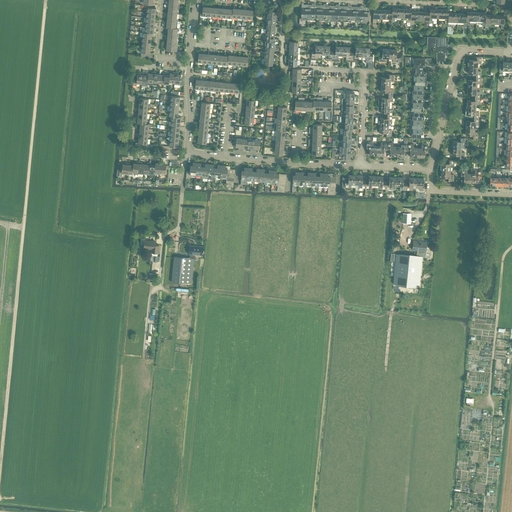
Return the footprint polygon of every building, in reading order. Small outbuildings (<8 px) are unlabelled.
[(168,5),(168,12),(177,13),(178,6),(168,5)] [(388,23),(391,24),(392,7),(392,9),(389,9),(389,10),(383,10),(382,18),(388,19),(388,23)] [(395,17),(401,18),(402,9),(395,8),(395,7),(392,7),(391,24),(392,24),(392,22),(395,22),(395,17)] [(376,18),(382,18),(383,10),(376,10),(377,9),(373,8),(373,23),(376,23),(376,18)] [(410,24),(411,8),(408,8),(408,9),(402,9),(401,18),(407,18),(407,22),(410,23),(410,24)] [(413,20),(420,20),(420,12),(414,11),(414,10),(411,10),(411,8),(410,24),(413,25),(413,20)] [(426,25),(429,25),(430,8),(429,11),(426,11),(426,12),(420,12),(420,20),(426,20),(426,25)] [(432,18),(439,18),(439,9),(433,9),(433,8),(430,8),(429,25),(429,22),(432,22),(432,18)] [(448,23),(448,12),(449,12),(449,9),(445,9),(445,10),(439,9),(439,18),(445,18),(445,23),(448,23)] [(463,27),(467,27),(467,11),(467,13),(464,13),(464,14),(458,13),(457,22),(464,22),(463,27)] [(470,21),(476,21),(476,12),(470,12),(470,11),(467,11),(467,27),(467,25),(470,25),(470,21)] [(168,12),(167,20),(176,21),(177,13),(168,12)] [(448,23),(448,26),(451,26),(451,22),(457,22),(458,13),(451,13),(452,12),(449,12),(448,12),(448,23)] [(482,26),(485,26),(486,12),(483,12),(482,13),(476,12),(476,21),(482,21),(482,26)] [(488,24),(495,24),(495,15),(489,15),(489,14),(486,14),(486,12),(485,26),(485,28),(488,28),(488,24)] [(495,15),(495,24),(501,24),(501,29),(504,29),(504,15),(501,14),(501,15),(495,15)] [(166,27),(168,27),(176,28),(176,21),(167,20),(166,27)] [(168,27),(167,35),(177,36),(177,28),(176,28),(168,27)] [(167,35),(167,42),(176,43),(177,36),(167,35)] [(434,52),(437,52),(436,60),(444,60),(444,56),(447,56),(448,43),(445,43),(445,38),(427,37),(427,48),(435,48),(434,52)] [(167,42),(166,50),(175,51),(176,43),(167,42)] [(318,55),(322,55),(322,46),(315,45),(315,52),(312,51),(311,60),(318,60),(318,55)] [(326,60),(332,61),(332,52),(329,52),(329,46),(322,46),(322,55),(326,55),(326,60)] [(338,55),(342,56),(342,47),(335,46),(335,52),(332,52),(332,61),(338,61),(338,55)] [(141,56),(149,57),(152,57),(153,53),(150,53),(150,48),(141,47),(141,52),(141,56)] [(346,61),(352,62),(352,53),(349,53),(350,47),(342,47),(342,56),(346,56),(346,61)] [(358,56),(362,57),(362,48),(355,47),(355,53),(352,53),(352,62),(358,62),(358,56)] [(362,48),(362,57),(366,57),(366,62),(372,62),(373,54),(369,54),(369,48),(362,48)] [(385,58),(389,58),(389,49),(382,49),(382,54),(379,54),(378,61),(385,62),(385,58)] [(389,49),(389,58),(393,59),(392,62),(399,62),(399,61),(399,58),(399,55),(396,55),(396,50),(389,49)] [(469,60),(468,67),(478,67),(478,63),(481,63),(481,57),(474,57),(473,60),(469,60)] [(413,67),(416,67),(425,68),(426,64),(424,64),(425,59),(415,58),(415,64),(413,64),(413,67)] [(509,71),(509,62),(503,62),(503,65),(500,65),(499,72),(503,72),(503,70),(509,71)] [(414,76),(416,76),(426,76),(426,72),(425,72),(425,68),(416,67),(415,73),(414,73),(414,76)] [(473,74),(473,77),(480,78),(481,71),(477,71),(478,67),(468,67),(468,74),(473,74)] [(140,85),(141,85),(143,73),(140,73),(140,75),(137,75),(137,73),(134,72),(133,79),(133,85),(136,86),(136,83),(140,84),(140,85)] [(175,72),(174,84),(176,84),(176,83),(180,83),(180,85),(183,85),(183,78),(180,78),(180,75),(177,74),(178,72),(175,72)] [(380,78),(379,83),(381,83),(381,84),(390,85),(390,81),(394,81),(394,74),(386,74),(386,77),(381,77),(381,78),(380,78)] [(415,84),(415,85),(423,85),(427,85),(427,81),(426,81),(426,76),(416,76),(416,81),(415,81),(415,84)] [(468,80),(467,87),(477,87),(477,84),(480,84),(480,78),(473,77),(472,80),(468,80)] [(385,92),(385,95),(393,95),(393,89),(390,89),(390,85),(381,84),(381,92),(385,92)] [(412,90),(412,93),(413,93),(423,94),(424,94),(424,89),(423,89),(423,85),(415,85),(415,84),(414,84),(413,90),(412,90)] [(472,94),(472,97),(480,98),(480,91),(476,91),(477,87),(467,87),(467,94),(472,94)] [(411,102),(413,102),(422,102),(424,102),(424,98),(423,98),(423,94),(413,93),(413,98),(412,98),(411,102)] [(379,99),(378,105),(389,105),(389,101),(393,101),(393,95),(385,95),(385,98),(380,98),(380,99),(379,99)] [(467,100),(466,107),(476,108),(476,104),(479,104),(480,98),(472,97),(472,100),(467,100)] [(411,111),(414,111),(423,111),(424,107),(422,107),(422,102),(413,102),(413,107),(411,107),(411,111)] [(378,105),(378,111),(380,111),(380,112),(384,112),(384,115),(392,115),(392,109),(389,109),(389,105),(378,105)] [(471,115),(471,118),(478,118),(479,112),(475,112),(476,108),(466,107),(466,114),(471,115)] [(412,119),(413,119),(423,120),(424,120),(424,116),(423,116),(423,111),(414,111),(413,116),(412,116),(412,119)] [(379,118),(379,125),(388,125),(388,121),(392,121),(392,115),(384,115),(384,118),(379,118)] [(466,121),(466,128),(475,128),(475,124),(478,124),(478,118),(471,118),(471,121),(466,121)] [(411,128),(413,128),(423,128),(424,128),(424,124),(423,124),(423,120),(413,119),(413,125),(412,125),(411,128)] [(388,125),(379,125),(379,132),(383,132),(383,135),(391,136),(391,129),(388,129),(388,125)] [(423,128),(413,128),(413,133),(411,133),(411,137),(423,137),(424,133),(422,133),(423,128)] [(475,128),(466,128),(465,135),(470,135),(470,138),(477,138),(478,132),(475,132),(475,128)] [(452,141),(452,147),(461,148),(465,148),(465,144),(465,138),(457,137),(457,141),(452,141)] [(135,142),(135,147),(146,148),(147,144),(148,139),(139,138),(138,143),(135,142)] [(369,155),(376,155),(377,146),(373,145),(373,142),(366,142),(366,150),(369,150),(369,155)] [(384,150),(387,151),(387,143),(381,143),(380,146),(377,146),(376,155),(383,155),(384,150)] [(389,156),(396,156),(397,147),(393,146),(393,143),(387,143),(387,151),(390,151),(389,156)] [(417,147),(417,157),(424,157),(424,152),(427,153),(428,145),(426,145),(426,143),(422,143),(422,145),(421,145),(421,148),(417,147)] [(404,151),(407,152),(407,144),(401,144),(401,147),(397,147),(396,156),(404,156),(404,151)] [(410,157),(417,157),(417,147),(413,147),(413,144),(407,144),(407,152),(410,152),(410,157)] [(461,148),(452,147),(452,155),(457,155),(457,158),(464,159),(464,152),(461,151),(461,148)] [(441,163),(441,170),(450,170),(450,166),(454,166),(454,160),(446,160),(446,163),(441,163)] [(186,171),(185,178),(189,179),(189,177),(191,177),(191,174),(193,174),(193,175),(195,175),(197,163),(192,162),(192,165),(190,165),(189,171),(186,171)] [(220,177),(223,178),(223,177),(226,177),(227,174),(227,172),(227,168),(229,169),(229,167),(225,166),(221,165),(220,177)] [(271,182),(274,183),(274,182),(276,182),(276,185),(277,185),(285,186),(285,183),(278,182),(278,179),(278,177),(278,174),(279,173),(276,173),(277,170),(272,170),(271,182)] [(450,170),(441,170),(441,172),(441,177),(445,177),(445,180),(453,181),(453,174),(450,174),(450,170)] [(463,182),(470,182),(471,173),(467,173),(467,172),(467,170),(461,170),(461,172),(460,177),(463,177),(463,182)] [(471,173),(470,182),(477,183),(478,178),(481,178),(481,172),(481,170),(475,170),(475,172),(475,173),(471,173)] [(323,185),(323,186),(326,186),(326,185),(328,185),(328,188),(335,188),(335,185),(329,185),(330,182),(330,179),(330,176),(332,176),(332,174),(328,174),(328,173),(324,173),(323,185)] [(343,181),(342,187),(344,187),(351,187),(351,184),(355,184),(355,175),(348,174),(348,179),(345,179),(344,181),(343,181)] [(359,188),(365,188),(365,180),(362,180),(362,175),(355,175),(355,184),(359,184),(359,188)] [(372,185),(375,185),(376,176),(369,175),(368,180),(365,180),(365,188),(371,188),(372,185)] [(379,189),(385,189),(386,181),(383,181),(383,176),(376,176),(375,185),(379,185),(379,189)] [(386,181),(385,189),(392,189),(395,189),(396,186),(396,177),(389,176),(388,181),(386,181)] [(399,190),(406,190),(406,182),(403,182),(403,177),(396,177),(396,186),(400,186),(399,190)] [(412,187),(416,187),(416,178),(409,178),(409,182),(406,182),(406,190),(412,190),(412,187)] [(416,178),(416,187),(420,188),(420,191),(426,191),(426,183),(423,183),(424,178),(416,178)] [(402,223),(410,224),(411,214),(403,213),(402,223)] [(144,241),(144,248),(152,249),(151,252),(158,253),(159,246),(155,245),(156,242),(144,241)] [(417,250),(416,256),(396,254),(393,284),(419,286),(422,257),(425,257),(425,251),(426,242),(413,241),(412,250),(417,250)] [(188,254),(190,254),(189,258),(174,256),(171,282),(172,282),(191,284),(194,258),(193,258),(193,254),(202,255),(203,246),(189,245),(188,254)]
